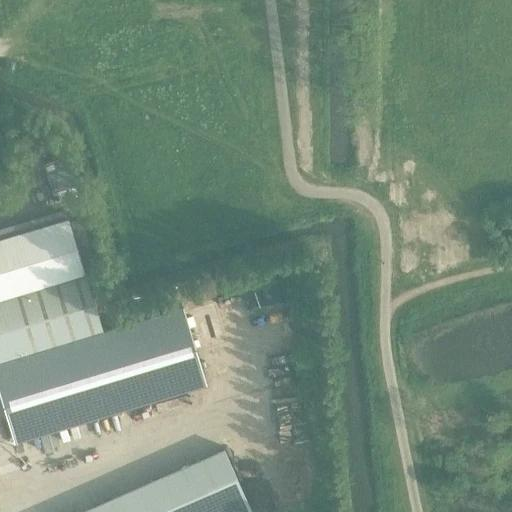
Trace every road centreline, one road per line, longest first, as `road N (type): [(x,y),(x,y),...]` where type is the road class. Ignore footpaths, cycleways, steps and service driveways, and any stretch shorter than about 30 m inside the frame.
road 1 (track): [(288,169),(16,48),(0,51)]
road 2 (unknown): [(0,467),(31,472),(114,458),(222,420),(237,397),(220,349)]
